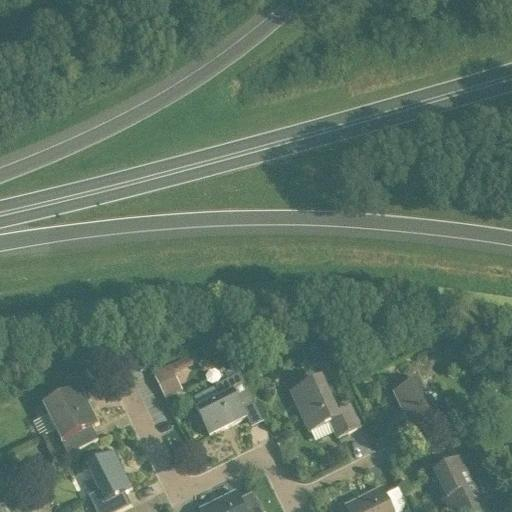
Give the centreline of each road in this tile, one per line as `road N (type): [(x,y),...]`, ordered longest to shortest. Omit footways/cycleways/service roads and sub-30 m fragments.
road 1 (primary): [(0,214),(511,77)]
road 2 (primary): [(0,239),(245,218),(328,218),(511,239)]
road 3 (primary): [(302,0),(185,88),(0,176)]
road 4 (residential): [(284,501),(258,458),(178,491),(167,483),(123,385)]
